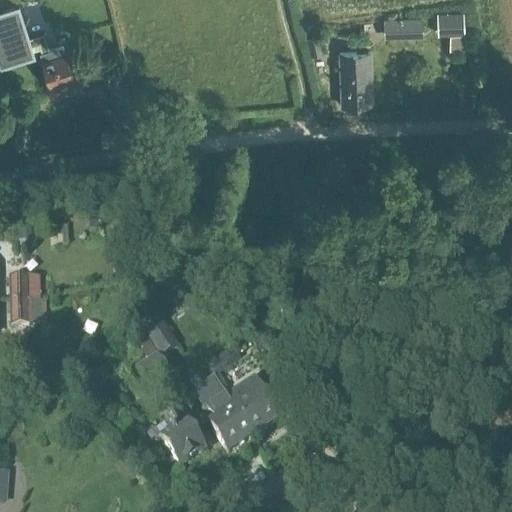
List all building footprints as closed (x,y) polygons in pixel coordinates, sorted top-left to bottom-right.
[(19,6),(0,12),(0,66),(34,56),(31,45),(39,43),(42,52),(41,53),(51,86),(73,79),(65,53),(62,46),(50,50),(44,33),(28,38),(19,6)] [(463,17),(438,18),(439,35),(464,34),(463,17)] [(421,18),(383,19),(384,38),(422,37),(421,18)] [(465,50),(465,35),(450,36),(450,50),(465,50)] [(319,36),(307,38),(311,56),(323,53),(319,36)] [(389,47),(390,62),(421,60),(420,45),(389,47)] [(371,52),(339,53),(341,105),(372,104),(371,52)] [(134,228),(114,229),(115,270),(135,270),(134,228)] [(28,279),(10,280),(10,304),(29,303),(28,279)] [(29,303),(10,304),(11,328),(29,327),(45,327),(44,303),(39,303),(29,303)] [(152,308),(135,319),(160,359),(178,347),(152,308)] [(155,353),(132,368),(147,392),(170,377),(155,353)] [(234,356),(210,371),(216,379),(239,365),(234,356)] [(48,366),(25,395),(44,409),(66,381),(48,366)] [(228,399),(227,399),(236,412),(245,426),(246,426),(253,438),(279,421),(254,382),(228,399)] [(224,394),(206,406),(217,423),(210,427),(227,454),(253,438),(246,426),(245,426),(236,412),(227,399),(228,399),(225,394),(224,394)] [(171,433),(160,440),(178,467),(203,451),(183,419),(181,420),(176,411),(164,419),(169,427),(168,428),(171,433)]
